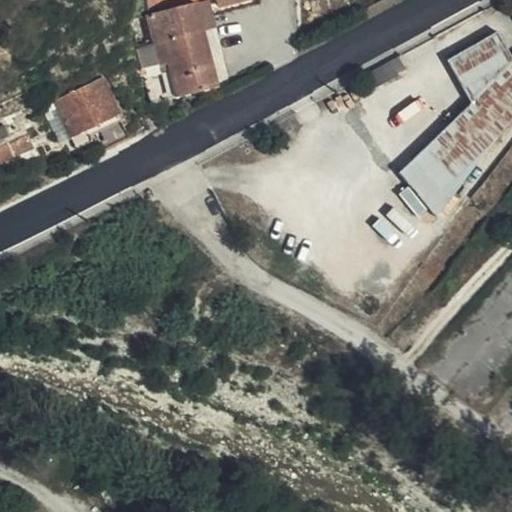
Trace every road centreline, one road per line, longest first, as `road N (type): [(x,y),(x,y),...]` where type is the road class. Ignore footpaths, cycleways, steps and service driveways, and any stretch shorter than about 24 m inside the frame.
road 1 (unclassified): [(154,156),(215,234),(511,453)]
road 2 (tertiary): [(154,156),(444,0)]
road 3 (tertiary): [(0,233),(154,156)]
